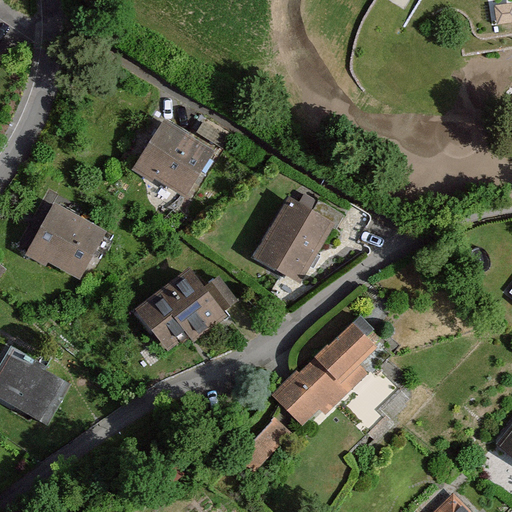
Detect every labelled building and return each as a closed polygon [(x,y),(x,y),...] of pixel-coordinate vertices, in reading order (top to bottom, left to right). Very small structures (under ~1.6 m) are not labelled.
[(158,119),(125,172),(144,183),(148,177),(181,198),(211,151),(158,119)] [(281,197),(246,255),(294,285),(330,227),(281,197)] [(47,198),(16,252),(71,283),(102,229),(47,198)] [(128,308),(158,350),(181,334),(188,344),(224,318),(220,313),(236,301),(217,275),(200,288),(184,267),(128,308)] [(345,320),(269,398),(295,424),(311,408),(319,416),(362,372),(352,362),(370,344),(345,320)] [(5,347),(0,354),(0,400),(34,422),(60,381),(5,347)] [(224,443),(248,466),(283,430),(259,407),(224,443)] [(511,416),(490,440),(511,460),(511,416)] [(468,511),(445,488),(421,511),(468,511)]
